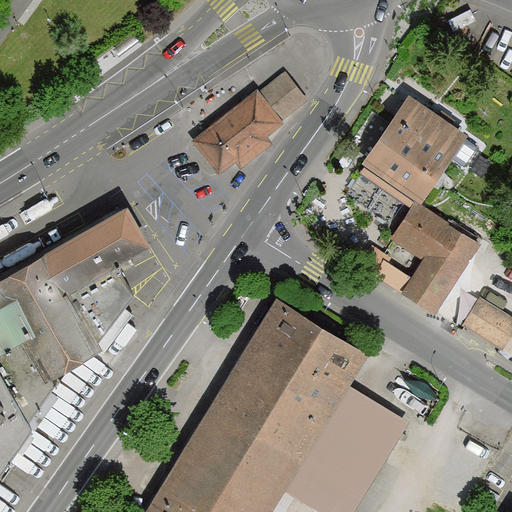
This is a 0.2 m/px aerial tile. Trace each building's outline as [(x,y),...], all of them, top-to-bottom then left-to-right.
[(285,70),(193,141),(218,174),(236,160),(242,168),(272,144),(266,136),(310,102),(285,70)] [(366,165),(420,203),(467,136),(412,98),(366,165)] [(479,244),(415,203),(391,240),(424,261),(412,279),(385,261),(375,276),(434,314),(479,244)] [(0,474),(32,430),(28,421),(57,380),(104,353),(132,315),(126,309),(134,298),(116,266),(147,246),(127,207),(12,275),(0,281),(0,474)] [(511,335),(511,317),(481,298),(463,326),(502,351),(511,335)] [(274,511),(288,492),(349,386),(366,358),(275,303),(148,511),(274,511)] [(368,397),(349,386),(288,492),(320,511),(356,511),(409,423),(368,397)]
